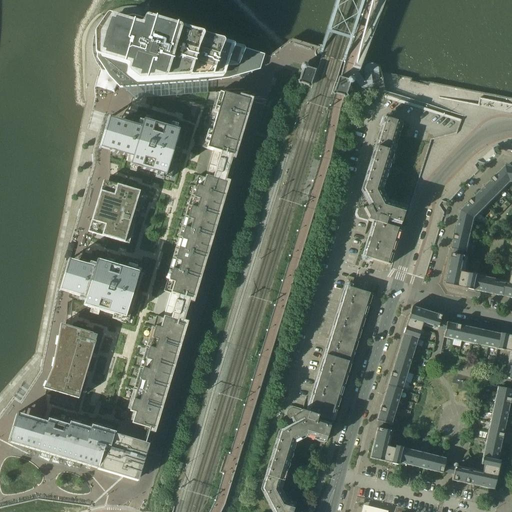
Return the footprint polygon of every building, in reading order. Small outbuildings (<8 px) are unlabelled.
[(111,171),(83,265),(78,263),(69,294),(74,295),(39,413),(34,412),(24,447),(34,450),(35,450),(37,451),(123,476),(135,480),(258,67),(259,64),(262,53),(147,19),(146,19),(140,20),(139,21),(126,23),(112,25),(102,39),(102,55),(113,63),(137,82),(125,123),(119,122),(110,152),(116,154),(112,166),(112,169),(111,171)] [(311,87),(316,71),(303,67),(298,83),(311,87)] [(346,97),(351,82),(343,80),(339,78),(335,94),(339,95),(346,97)] [(457,89),(456,99),(475,101),(476,91),(457,89)] [(364,257),(386,264),(397,230),(398,231),(405,210),(389,205),(388,202),(385,203),(379,191),(381,190),(380,187),(400,123),(386,118),(363,191),(376,214),(373,215),(369,207),(364,209),(363,207),(358,209),(356,214),(358,218),(375,223),(364,257)] [(508,164),(501,172),(507,178),(511,176),(511,165),(508,164)] [(501,172),(495,178),(506,189),(511,183),(511,182),(511,176),(507,178),(501,172)] [(500,195),(506,189),(495,178),(489,184),(500,195)] [(489,184),(483,190),(494,201),(500,195),(489,184)] [(488,207),(494,201),(483,190),(477,196),(488,207)] [(482,213),(488,207),(477,196),(471,202),(482,213)] [(476,219),(482,213),(471,202),(461,211),(476,219)] [(461,211),(458,224),(474,227),(476,219),(461,211)] [(472,236),(474,227),(458,224),(456,232),(472,236)] [(456,232),(454,241),(470,244),(472,236),(456,232)] [(467,253),(470,244),(454,241),(452,249),(455,250),(467,253)] [(463,272),(467,257),(454,253),(447,284),(477,291),(480,276),(479,275),(478,275),(479,274),(473,273),(473,274),(472,274),(463,272)] [(489,277),(480,276),(477,291),(485,293),(489,277)] [(497,279),(489,277),(485,293),(494,294),(497,282),(497,279)] [(511,280),(511,285),(497,282),(494,294),(511,298),(511,280)] [(293,427),(287,430),(280,433),(263,489),(274,511),(292,511),(297,499),(296,499),(294,504),(288,503),(287,502),(288,501),(287,500),(285,502),(278,490),(281,488),(279,488),(281,481),(282,481),(282,480),(284,471),(285,472),(285,470),(287,461),(288,461),(288,460),(290,452),(291,452),(292,450),(291,450),(293,442),(295,444),(294,441),(306,435),(307,437),(308,437),(307,436),(307,435),(315,437),(315,438),(316,439),(316,438),(325,440),(324,441),(325,442),(371,294),(347,287),(308,413),(292,408),(288,410),(286,415),(289,420),(291,418),(294,423),(302,419),(303,421),(293,427)] [(442,316),(442,315),(441,316),(411,307),(409,316),(403,335),(418,339),(418,340),(421,333),(420,333),(420,332),(422,324),(437,328),(440,321),(441,316),(442,316)] [(456,324),(447,322),(445,330),(443,338),(452,339),(456,324)] [(452,339),(461,341),(465,326),(456,324),(452,339)] [(474,328),(465,326),(461,341),(470,343),(474,328)] [(470,343),(479,345),(483,330),(474,328),(470,343)] [(479,345),(488,347),(492,332),(483,330),(479,345)] [(488,347),(497,349),(501,334),(492,332),(488,347)] [(501,334),(497,349),(503,350),(511,352),(511,353),(506,380),(511,380),(511,336),(506,335),(501,334)] [(415,348),(415,346),(418,339),(403,335),(400,344),(415,348)] [(415,348),(400,344),(397,352),(412,357),(413,354),(415,348)] [(395,361),(410,365),(411,362),(412,357),(397,352),(395,361)] [(392,369),(407,374),(410,365),(395,361),(392,369)] [(404,383),(405,382),(406,378),(407,374),(392,369),(389,378),(404,383)] [(402,391),(403,386),(404,383),(389,378),(387,386),(402,391)] [(399,400),(399,399),(401,394),(402,391),(387,386),(384,395),(399,400)] [(511,389),(504,388),(497,387),(495,396),(511,399),(511,393),(511,389)] [(396,408),(397,407),(398,402),(399,400),(384,395),(381,404),(396,408)] [(495,396),(494,405),(509,408),(511,399),(495,396)] [(396,408),(381,404),(379,412),(394,417),(396,410),(396,408)] [(494,405),(492,414),(507,417),(509,408),(494,405)] [(376,421),(378,422),(380,422),(391,425),(393,418),(394,417),(379,412),(376,421)] [(492,414),(490,423),(505,426),(507,417),(492,414)] [(490,423),(488,432),(503,435),(505,426),(490,423)] [(402,448),(396,446),(395,449),(386,447),(390,431),(378,428),(377,428),(369,458),(398,465),(399,463),(402,448)] [(488,432),(486,441),(501,444),(503,435),(488,432)] [(499,453),(501,444),(486,441),(484,450),(499,453)] [(411,450),(402,448),(399,463),(407,465),(411,450)] [(416,467),(420,452),(411,450),(407,465),(416,467)] [(482,459),(497,462),(499,453),(484,450),(482,459)] [(429,454),(420,452),(416,467),(425,469),(429,454)] [(437,456),(429,454),(425,469),(434,472),(437,456)] [(434,472),(442,474),(444,466),(446,458),(437,456),(434,472)] [(481,474),(454,468),(452,476),(451,481),(483,488),(494,490),(498,467),(500,462),(497,462),(482,459),(482,460),(481,464),(484,464),(481,474)]
